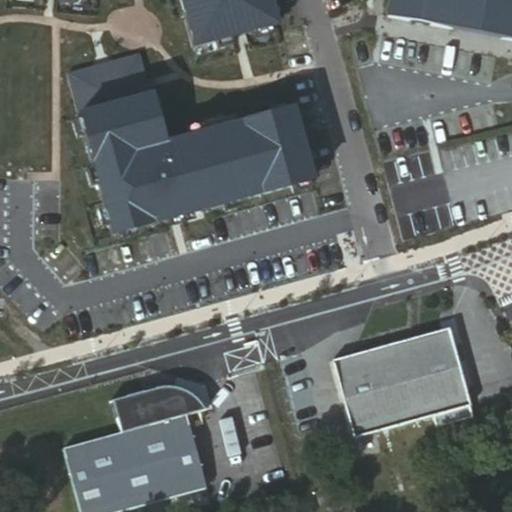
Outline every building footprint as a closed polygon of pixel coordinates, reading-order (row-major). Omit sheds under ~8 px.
[(272,26),(265,0),(184,0),(188,13),(180,15),(189,48),(272,26)] [(63,73),(74,112),(145,93),(135,54),(63,73)] [(287,108),(158,142),(145,93),(74,112),(105,232),(305,180),(287,108)] [(348,439),(464,406),(442,327),(326,361),(348,439)] [(75,511),(117,511),(203,488),(182,414),(201,409),(196,402),(191,397),(186,393),(179,389),(170,386),(162,386),(107,402),(116,433),(59,450),(75,511)]
